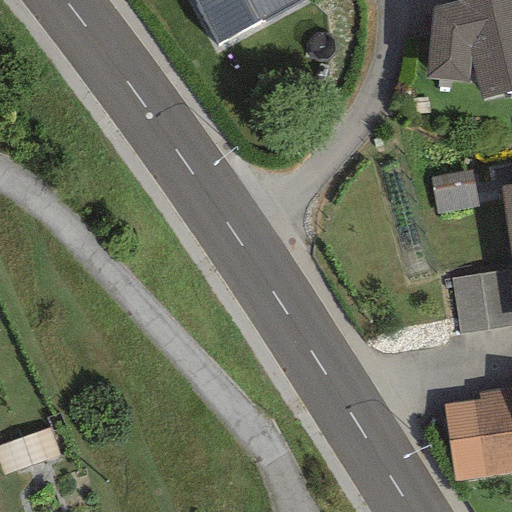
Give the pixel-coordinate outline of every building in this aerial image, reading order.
[(190,0),(215,46),(299,0),(190,0)] [(511,0),(454,0),(455,2),(431,7),(424,79),(475,82),(480,100),(511,92),(511,0)] [(511,184),(499,187),(511,276),(511,184)] [(511,319),(505,271),(448,279),(457,336),(511,327),(511,319)] [(511,387),(476,392),(477,399),(442,404),(453,482),(511,474),(511,387)]
